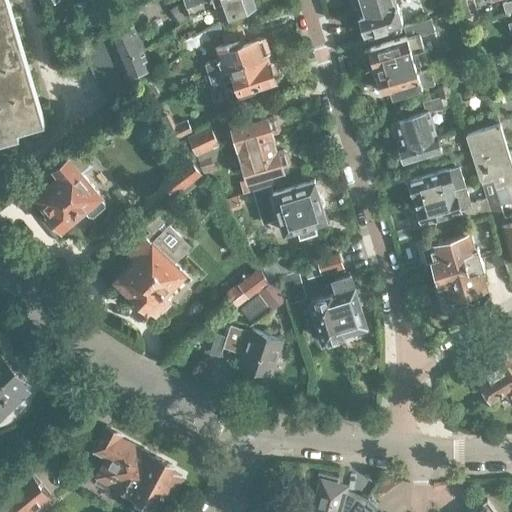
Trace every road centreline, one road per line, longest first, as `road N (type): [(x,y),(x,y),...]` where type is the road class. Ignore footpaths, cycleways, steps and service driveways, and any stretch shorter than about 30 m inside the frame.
road 1 (residential): [(303,0),(411,370)]
road 2 (tertiary): [(260,430),(140,370),(61,318),(0,257)]
road 3 (tertiary): [(388,447),(260,430)]
